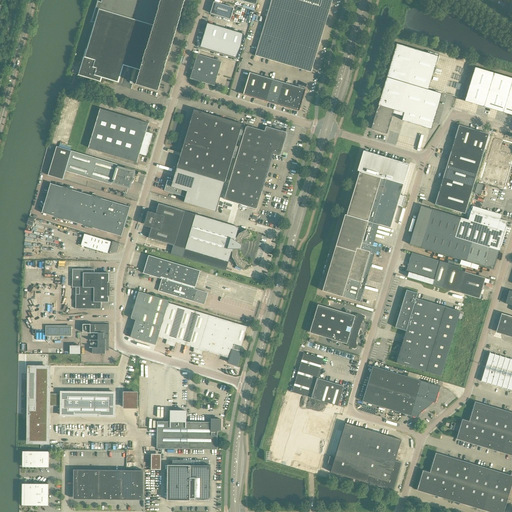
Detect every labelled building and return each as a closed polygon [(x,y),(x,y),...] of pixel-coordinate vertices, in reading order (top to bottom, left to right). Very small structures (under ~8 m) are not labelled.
[(98,0),(90,78),(121,82),(122,66),(136,67),(138,63),(137,57),(133,57),(135,35),(146,32),(139,31),(140,23),(127,15),(128,15),(136,0),(98,0)] [(159,0),(139,85),(161,91),(183,0),(159,0)] [(271,0),(255,55),(264,58),(311,72),(332,0),(271,0)] [(233,8),(213,2),(210,13),(230,19),(233,8)] [(244,34),(226,29),(207,23),(205,28),(204,30),(204,32),(200,47),(236,58),(244,34)] [(377,108),(371,129),(387,134),(393,113),(403,116),(402,120),(431,129),(442,94),(428,90),(438,56),(396,44),(378,105),(379,105),(378,109),(377,108)] [(214,86),(218,74),(221,61),(197,54),(190,79),(214,86)] [(511,78),(475,67),(464,101),(511,115),(511,78)] [(305,89),(250,73),(243,94),(245,95),(245,96),(252,98),(252,97),(257,98),(256,99),(263,101),(263,100),(268,102),(274,104),(279,105),(279,106),(285,108),(285,107),(290,108),(290,109),(296,111),(297,110),(299,111),(300,108),(302,102),(302,101),(303,99),(305,92),(306,89),(305,89)] [(148,123),(100,109),(88,148),(137,162),(139,154),(146,156),(152,134),(146,132),(148,123)] [(225,182),(242,124),(194,110),(186,135),(182,148),(177,167),(225,182)] [(489,134),(459,125),(435,204),(465,213),(489,134)] [(267,127),(265,127),(264,131),(247,126),(246,127),(224,198),(225,200),(255,209),(257,208),(273,154),(279,156),(280,155),(287,134),(286,132),(267,127)] [(421,206),(409,244),(486,267),(493,269),(499,250),(500,250),(501,245),(500,245),(507,221),(500,219),(488,215),(490,208),(498,211),(511,162),(511,142),(493,137),(471,210),(468,220),(421,206)] [(71,151),(56,147),(48,175),(63,180),(65,171),(111,185),(112,181),(114,182),(114,183),(129,187),(131,182),(132,182),(133,180),(133,181),(134,178),(132,178),(134,172),(118,167),(118,168),(116,168),(117,164),(71,151)] [(359,171),(346,214),(390,227),(397,205),(402,206),(405,196),(400,194),(409,164),(363,150),(357,170),(359,171)] [(225,182),(176,168),(172,181),(167,180),(164,191),(185,197),(184,202),(216,211),(225,182)] [(121,237),(126,219),(130,207),(50,183),(42,213),(121,237)] [(173,245),(185,249),(195,214),(159,203),(155,214),(149,213),(145,224),(152,226),(148,238),(173,245)] [(239,249),(241,248),(241,247),(241,245),(241,244),(240,244),(244,238),(249,235),(246,229),(239,233),(236,238),(236,237),(239,227),(195,214),(185,249),(228,262),(231,251),(232,251),(232,257),(237,266),(244,270),(247,264),(242,261),(239,255),(239,249)] [(360,302),(364,288),(367,279),(365,279),(373,253),(378,255),(381,245),(372,242),(377,224),(345,214),(335,245),(322,291),(360,302)] [(111,242),(84,234),(81,245),(108,253),(111,242)] [(119,244),(112,242),(109,254),(110,253),(109,253),(117,252),(117,253),(119,244)] [(185,249),(173,245),(171,254),(226,270),(228,262),(185,249)] [(412,252),(406,271),(408,272),(407,277),(432,285),(479,298),(485,278),(458,270),(459,267),(449,264),(412,252)] [(182,298),(204,305),(206,299),(205,298),(206,293),(198,290),(194,288),(195,287),(200,271),(148,255),(143,273),(162,279),(158,291),(178,297),(179,295),(181,296),(181,297),(181,298),(182,298)] [(94,269),(72,269),(72,287),(79,287),(79,294),(76,294),(76,309),(101,309),(101,302),(108,302),(108,297),(107,297),(107,282),(109,282),(109,273),(94,273),(94,269)] [(396,363),(426,372),(441,376),(460,311),(416,298),(417,293),(406,290),(395,327),(406,331),(396,363)] [(158,337),(168,303),(169,300),(139,291),(131,317),(131,318),(132,319),(136,320),(131,336),(131,337),(132,338),(156,345),(158,337)] [(197,353),(209,315),(168,303),(158,337),(167,339),(165,344),(175,347),(177,342),(194,347),(193,352),(197,353)] [(355,316),(346,313),(318,304),(309,332),(347,344),(347,342),(349,343),(348,346),(355,349),(356,345),(355,345),(356,341),(361,323),(362,323),(363,320),(364,320),(365,316),(357,314),(356,317),(355,317),(355,316)] [(496,332),(506,335),(511,337),(511,316),(501,313),(496,332)] [(247,326),(209,315),(197,353),(202,355),(204,350),(228,357),(226,362),(236,365),(242,346),(247,326)] [(90,324),(90,332),(98,333),(98,348),(92,348),(92,354),(105,354),(105,350),(109,350),(109,334),(103,334),(103,333),(109,333),(109,324),(90,324)] [(293,393),(333,404),(337,406),(343,386),(324,380),(322,377),(323,376),(322,374),(321,374),(319,371),(323,359),(303,353),(291,392),(293,393)] [(481,381),(511,390),(511,359),(489,353),(481,381)] [(406,418),(407,415),(417,418),(418,414),(428,406),(430,401),(435,403),(440,386),(372,366),(362,401),(403,413),(402,416),(406,418)] [(35,375),(29,375),(28,442),(48,442),(48,414),(48,407),(48,395),(48,388),(50,388),(50,375),(49,375),(49,367),(35,367),(35,375)] [(115,392),(61,392),(61,395),(61,407),(61,415),(114,416),(115,392)] [(137,393),(124,392),(124,408),(137,408),(137,393)] [(301,395),(291,392),(290,397),(299,400),(301,395)] [(61,395),(48,395),(48,407),(61,407),(61,395)] [(299,400),(290,397),(288,403),(298,406),(299,400)] [(511,412),(475,401),(469,421),(462,419),(456,439),(511,455),(511,412)] [(298,406),(288,403),(287,408),(296,411),(298,406)] [(296,411),(287,408),(285,413),(295,416),(296,411)] [(314,412),(309,410),(305,421),(311,423),(314,412)] [(170,422),(157,422),(156,449),(216,450),(217,431),(220,431),(220,419),(211,419),(211,422),(185,422),(185,411),(170,411),(170,422)] [(320,413),(314,412),(311,423),(316,424),(320,413)] [(295,416),(285,413),(283,418),(293,421),(295,416)] [(325,415),(320,413),(316,424),(322,426),(325,415)] [(330,416),(325,415),(322,426),(327,428),(330,416)] [(336,418),(330,416),(327,428),(332,429),(336,418)] [(293,421),(283,418),(282,424),(291,427),(293,421)] [(311,423),(305,421),(302,432),(308,433),(311,423)] [(316,424),(311,423),(308,433),(313,435),(316,424)] [(329,456),(327,463),(332,465),(330,472),(393,490),(401,463),(394,460),(400,440),(345,423),(334,458),(333,461),(332,461),(333,457),(329,456)] [(291,427),(282,424),(280,429),(290,432),(291,427)] [(322,426),(316,424),(313,435),(318,437),(322,426)] [(327,428),(322,426),(318,437),(324,438),(327,428)] [(332,429),(327,428),(324,438),(329,440),(332,429)] [(290,432),(280,429),(279,434),(288,437),(290,432)] [(288,437),(279,434),(277,440),(287,442),(288,437)] [(287,442),(277,440),(275,445),(285,448),(287,442)] [(285,448),(275,445),(274,450),(283,453),(285,448)] [(302,450),(297,449),(294,459),(294,460),(299,461),(302,450)] [(283,453),(274,450),(272,455),(282,458),(283,453)] [(308,452),(302,450),(299,461),(304,463),(308,452)] [(49,452),(25,451),(25,467),(48,468),(49,452)] [(313,454),(308,452),(304,463),(310,465),(313,454)] [(423,470),(417,490),(443,498),(490,511),(503,511),(511,483),(511,475),(436,453),(430,472),(423,470)] [(319,455),(313,454),(310,465),(315,466),(319,455)] [(324,457),(319,455),(315,466),(321,468),(324,457)] [(210,465),(167,465),(167,500),(189,500),(189,498),(194,498),(194,500),(210,501),(210,465)] [(143,471),(73,470),(73,499),(143,500),(143,496),(143,471)] [(48,484),(24,484),(24,495),(48,495),(48,484)] [(48,495),(24,495),(24,506),(48,506),(48,495)]
